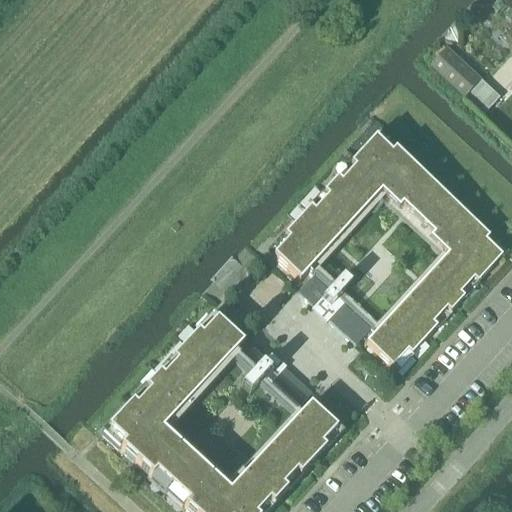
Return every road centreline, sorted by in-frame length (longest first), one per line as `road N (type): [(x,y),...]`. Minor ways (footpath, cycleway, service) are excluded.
road 1 (residential): [(331,511),(511,315)]
road 2 (residential): [(415,511),(511,407)]
